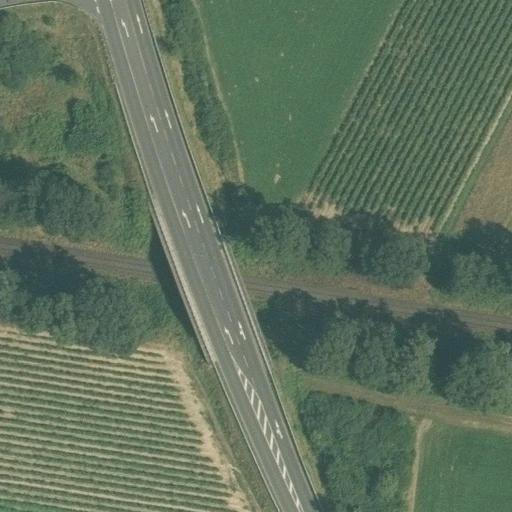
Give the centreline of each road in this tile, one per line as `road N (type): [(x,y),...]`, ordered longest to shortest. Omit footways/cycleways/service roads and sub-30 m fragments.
road 1 (primary): [(112,0),(231,355)]
road 2 (track): [(511,424),(317,389)]
road 3 (primary): [(301,511),(231,355)]
